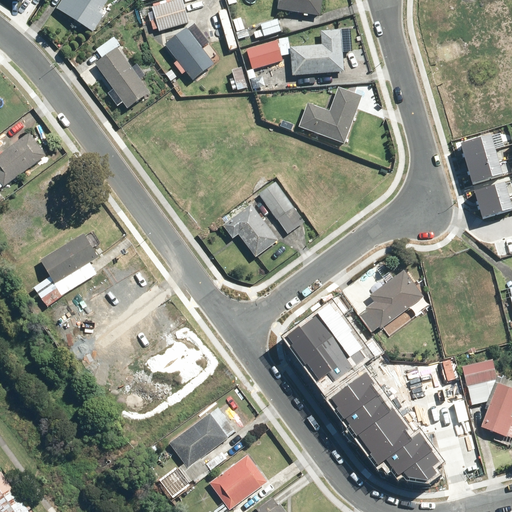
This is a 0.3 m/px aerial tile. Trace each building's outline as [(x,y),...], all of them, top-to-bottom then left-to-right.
[(98,16),(108,0),(77,0),(76,2),(73,0),(61,0),(54,10),(92,35),(102,19),(98,16)] [(317,19),(320,3),(321,3),(321,0),(276,0),(275,12),(317,19)] [(151,10),(158,34),(188,25),(181,1),(151,10)] [(448,15),(453,33),(439,37),(448,67),(462,62),(465,72),(486,65),(483,56),(511,46),(511,14),(468,28),(463,11),(448,15)] [(185,32),(164,48),(190,82),(211,67),(185,32)] [(341,58),(341,52),(340,48),(338,32),(319,34),(321,49),(289,51),(291,77),(342,74),(341,58)] [(246,51),(252,71),(282,62),(276,43),(246,51)] [(93,66),(125,111),(146,96),(115,51),(93,66)] [(460,89),(456,91),(465,130),(508,119),(502,92),(493,94),(490,83),(476,87),(473,73),(457,78),(460,89)] [(336,90),(328,114),(305,107),(297,131),(344,146),(350,127),(360,99),(336,90)] [(220,138),(203,114),(179,131),(159,102),(135,119),(172,171),(220,138)] [(0,154),(0,187),(2,190),(44,159),(27,135),(0,154)] [(462,147),(472,185),(504,176),(493,138),(462,147)] [(216,210),(246,188),(253,197),(268,186),(266,183),(273,177),(268,170),(258,178),(248,165),(232,177),(228,172),(240,163),(225,143),(187,170),(216,210)] [(362,178),(347,157),(332,168),(326,159),(287,189),(309,218),(362,178)] [(66,223),(34,182),(13,197),(29,218),(9,232),(25,254),(66,223)] [(474,194),(482,220),(511,211),(511,209),(505,185),(474,194)] [(275,186),(258,199),(288,238),(304,225),(275,186)] [(276,243),(249,208),(227,224),(221,228),(231,242),(237,237),(253,259),(276,243)] [(38,265),(53,289),(97,261),(81,236),(38,265)] [(480,313),(475,272),(457,274),(458,287),(433,290),(437,318),(480,313)] [(360,307),(379,331),(420,299),(400,275),(360,307)] [(115,278),(70,307),(87,333),(131,305),(115,278)] [(500,310),(479,316),(487,344),(508,339),(500,310)] [(323,316),(286,345),(325,395),(380,352),(372,342),(363,349),(337,316),(328,323),(323,316)] [(461,340),(459,327),(448,328),(449,341),(461,340)] [(147,328),(104,352),(118,377),(161,353),(147,328)] [(100,350),(89,335),(71,348),(83,363),(100,350)] [(177,418),(213,389),(198,371),(187,380),(172,360),(149,379),(162,395),(160,397),(177,418)] [(460,369),(465,388),(494,381),(490,362),(460,369)] [(367,373),(329,402),(379,467),(388,461),(399,475),(403,472),(410,480),(431,483),(449,470),(420,432),(415,436),(367,373)] [(511,391),(496,386),(480,429),(493,433),(493,435),(511,441),(511,418),(511,417),(511,391)] [(171,447),(189,470),(226,441),(208,418),(171,447)] [(209,486),(230,511),(266,483),(246,457),(209,486)] [(0,463),(0,506),(3,511),(31,511),(33,511),(0,463)] [(280,511),(272,502),(260,511),(280,511)]
